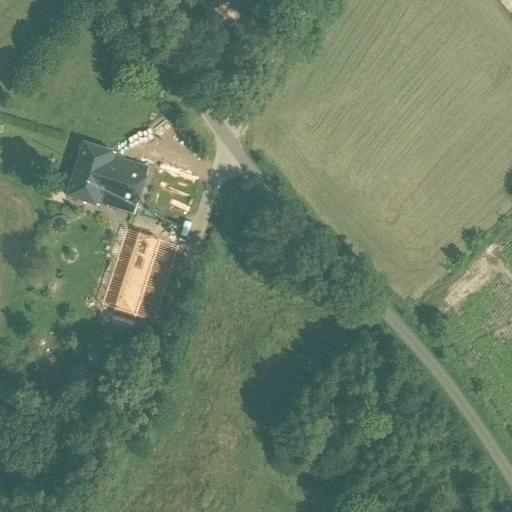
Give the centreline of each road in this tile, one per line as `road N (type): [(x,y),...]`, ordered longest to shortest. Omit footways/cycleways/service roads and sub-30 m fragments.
road 1 (unclassified): [(511,484),(423,355),(228,141)]
road 2 (unclassified): [(47,511),(137,403),(228,141)]
road 3 (unclassified): [(228,141),(125,0)]
road 4 (track): [(228,141),(314,0)]
